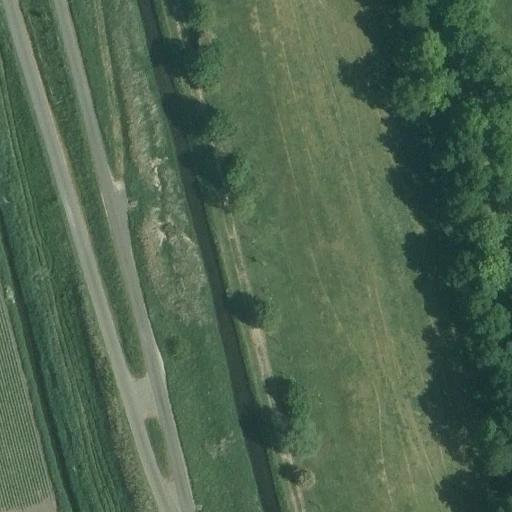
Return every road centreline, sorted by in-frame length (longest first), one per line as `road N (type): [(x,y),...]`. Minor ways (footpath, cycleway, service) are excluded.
road 1 (unclassified): [(2,0),(159,488),(176,511)]
road 2 (unclassified): [(187,511),(59,0)]
